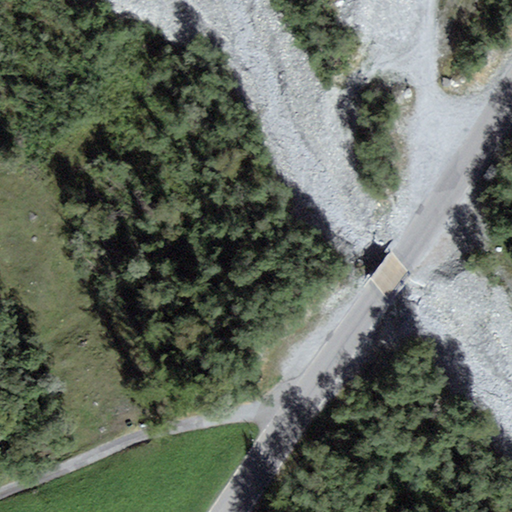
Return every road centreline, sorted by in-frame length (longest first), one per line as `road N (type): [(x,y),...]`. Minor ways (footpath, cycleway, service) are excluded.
road 1 (tertiary): [(511,82),(302,410)]
road 2 (unclassified): [(302,410),(236,412),(174,426),(0,490)]
road 3 (tertiary): [(302,410),(231,511)]
